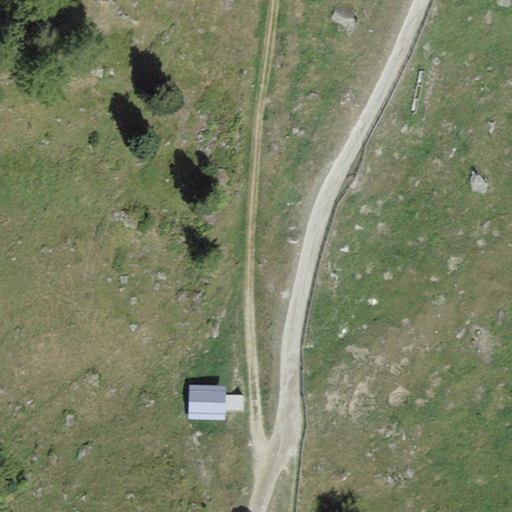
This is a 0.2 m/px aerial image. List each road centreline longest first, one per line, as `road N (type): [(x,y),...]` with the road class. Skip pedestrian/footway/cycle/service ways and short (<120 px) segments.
road 1 (track): [(252,511),(286,419),(320,209),(422,0)]
road 2 (track): [(262,475),(247,285),(257,111),(275,0)]
